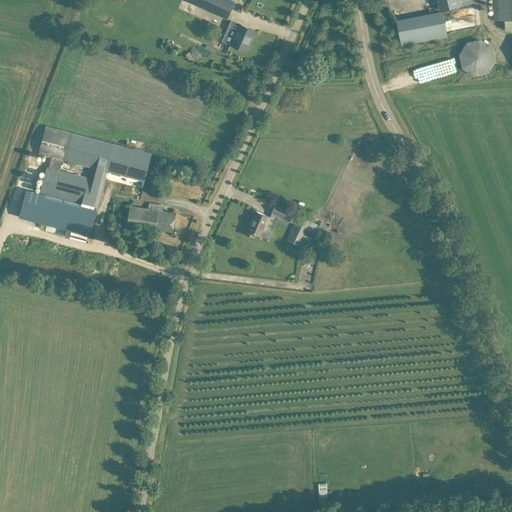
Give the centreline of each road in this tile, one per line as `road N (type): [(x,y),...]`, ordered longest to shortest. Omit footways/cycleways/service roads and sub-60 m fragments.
road 1 (unclassified): [(139,511),(169,351),(201,247),(306,0)]
road 2 (unclassified): [(511,382),(441,211),(373,85),(357,0)]
